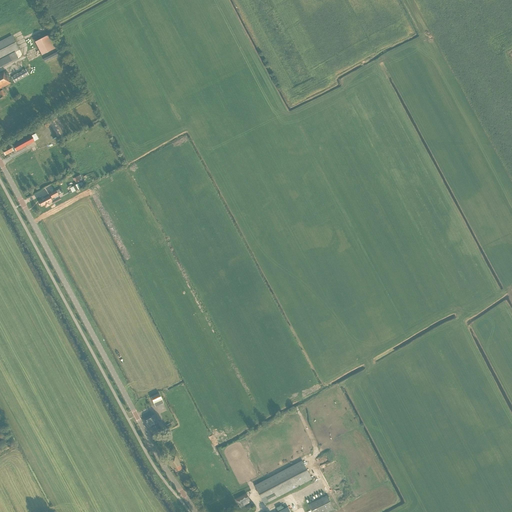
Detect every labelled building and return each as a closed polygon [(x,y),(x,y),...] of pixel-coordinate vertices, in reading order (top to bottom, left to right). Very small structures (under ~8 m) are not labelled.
[(55,49),(48,35),(35,42),(42,56),(55,49)] [(0,60),(15,53),(19,50),(12,36),(0,41),(0,60)] [(0,67),(18,58),(15,53),(0,60),(0,67)] [(29,75),(25,69),(11,77),(15,83),(29,75)] [(0,89),(11,84),(4,72),(0,73),(0,89)] [(12,145),(10,146),(9,147),(3,150),(6,155),(13,151),(15,150),(16,152),(34,142),(31,136),(13,147),(12,145)] [(39,203),(41,207),(45,205),(52,202),(51,201),(54,199),(54,198),(62,194),(60,189),(56,191),(49,195),(51,198),(50,198),(49,197),(42,200),(43,201),(39,203)] [(162,402),(159,396),(151,400),(154,406),(162,402)] [(155,414),(144,420),(148,428),(150,426),(153,432),(161,428),(158,422),(159,422),(155,414)] [(182,469),(175,456),(167,460),(171,466),(172,469),(173,468),(176,472),(182,469)] [(302,461),(268,479),(255,485),(265,504),(312,479),(302,461)] [(247,494),(236,500),(238,504),(242,502),(244,506),(251,502),(247,494)] [(327,495),(309,504),(312,511),(327,511),(334,509),(327,495)]
